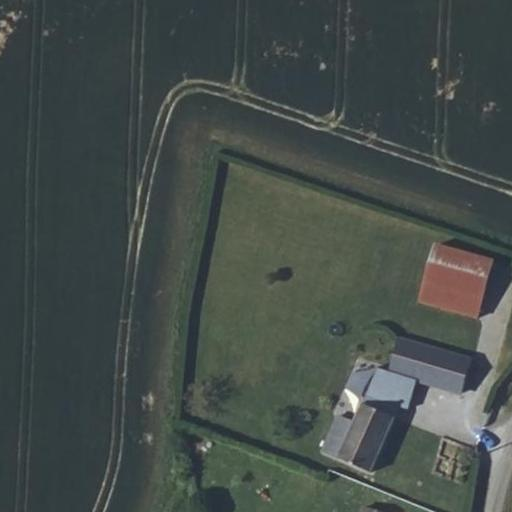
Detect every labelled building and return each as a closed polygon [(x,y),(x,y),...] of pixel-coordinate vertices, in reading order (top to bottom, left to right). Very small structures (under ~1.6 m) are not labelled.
[(421,303),(480,318),(495,261),(436,245),(421,303)] [(424,335),(475,348),(481,328),(432,314),(424,335)] [(366,390),(411,402),(419,383),(461,394),(471,361),(420,347),(396,341),(389,374),(375,370),(366,390)] [(322,451),(372,469),(391,422),(362,410),(355,427),(335,419),(322,451)] [(441,454),(476,465),(482,445),(446,434),(441,454)] [(344,511),(372,511),(374,509),(349,501),(344,511)]
